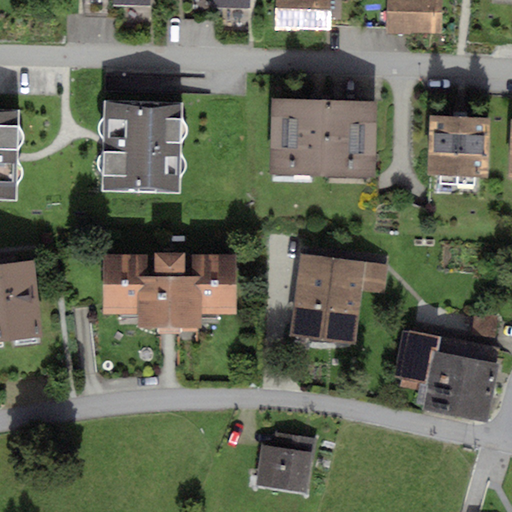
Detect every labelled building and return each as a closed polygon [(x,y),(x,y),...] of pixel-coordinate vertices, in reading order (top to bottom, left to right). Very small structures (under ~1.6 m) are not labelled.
[(113,0),(114,9),(152,10),(152,0),(113,0)] [(212,0),(212,11),(251,12),(251,0),(212,0)] [(274,0),(275,35),(331,35),(330,0),(274,0)] [(386,0),(387,37),(443,37),(443,0),(386,0)] [(373,183),(375,105),(273,102),(271,180),(373,183)] [(180,197),(181,105),(101,104),(99,196),(180,197)] [(0,202),(14,203),(16,112),(0,111),(0,202)] [(487,182),(489,121),(428,120),(427,180),(487,182)] [(233,317),(234,257),(103,255),(102,316),(138,317),(138,333),(201,334),(201,316),(233,317)] [(390,268),(300,256),(289,334),(356,343),(363,294),(386,297),(390,268)] [(0,340),(40,336),(31,262),(0,265),(0,340)] [(438,341),(403,334),(394,379),(429,386),(438,341)] [(485,426),(496,367),(436,355),(424,415),(485,426)] [(314,453),(264,446),(258,489),(309,496),(314,453)]
